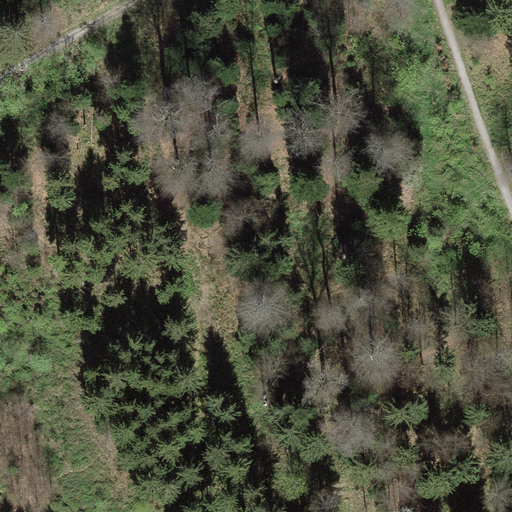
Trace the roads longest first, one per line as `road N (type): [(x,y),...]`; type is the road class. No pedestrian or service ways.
road 1 (track): [(434,0),(511,223)]
road 2 (track): [(0,82),(152,0)]
